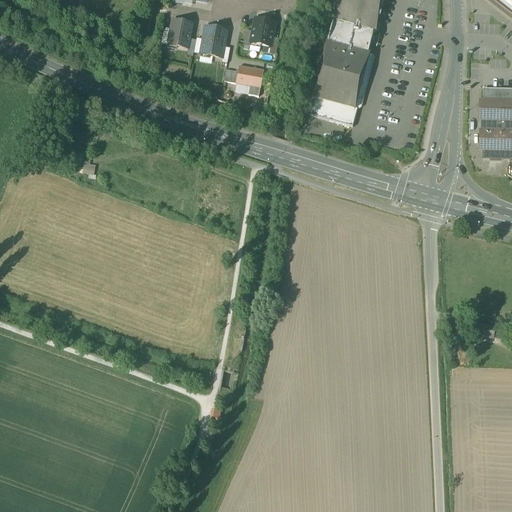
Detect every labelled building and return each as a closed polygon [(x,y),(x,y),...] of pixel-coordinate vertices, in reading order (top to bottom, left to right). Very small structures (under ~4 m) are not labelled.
[(338,0),(312,99),(315,100),(354,111),(355,110),(361,88),(364,78),(369,56),(370,56),(370,55),(368,55),(374,33),(376,34),(379,21),(384,0),(338,0)] [(511,0),(487,0),(511,19),(511,0)] [(250,44),(250,45),(260,47),(270,49),(270,48),(272,39),(275,24),(255,21),(252,33),(250,44)] [(192,27),(172,23),(170,31),(169,40),(167,47),(188,51),(188,50),(190,41),(192,27)] [(164,30),(162,39),(169,40),(170,31),(164,30)] [(227,35),(206,31),(201,58),(222,62),(227,35)] [(244,43),(250,44),(252,33),(246,32),(244,43)] [(272,39),(270,48),(277,49),(278,40),(272,39)] [(190,41),(188,50),(194,51),(196,42),(190,41)] [(260,47),(250,45),(250,48),(249,51),(259,53),(260,47)] [(240,71),(236,94),(258,98),(262,75),(240,71)] [(511,91),(486,91),(483,91),(482,91),(482,100),(477,100),(477,151),(481,151),(481,160),(488,160),(488,164),(500,164),(500,161),(507,161),(507,163),(511,163),(511,91)] [(354,111),(315,100),(310,117),(353,129),(358,111),(355,110),(354,111)] [(85,164),(84,175),(94,176),(96,166),(85,164)] [(211,419),(219,421),(221,412),(213,411),(211,419)]
